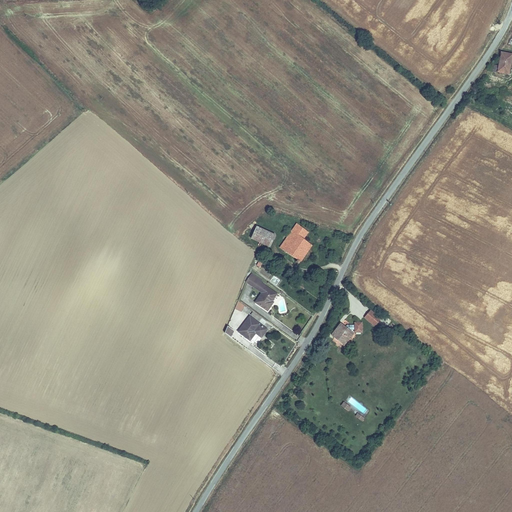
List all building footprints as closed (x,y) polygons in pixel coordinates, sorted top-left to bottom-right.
[(497,76),(508,78),(511,58),(511,57),(500,56),(499,63),(497,76)] [(490,76),(497,76),(499,63),(496,62),(490,76)] [(305,237),(293,229),(278,252),(284,256),(294,262),(292,267),(295,269),(309,249),(301,243),(305,237)] [(250,242),(267,250),(273,240),(255,231),(250,242)] [(258,283),(249,276),(244,284),(259,295),(252,304),(265,314),(271,304),(269,303),(273,297),(257,285),(258,283)] [(242,312),(244,304),(238,302),(235,309),(242,312)] [(363,317),(374,326),(381,319),(371,309),(363,317)] [(265,333),(249,320),(238,334),(249,343),(254,336),(260,340),(265,333)] [(362,333),(362,321),(354,321),(354,332),(362,333)] [(352,334),(339,326),(330,339),(343,347),(352,334)] [(229,333),(225,340),(235,347),(240,341),(229,333)] [(352,398),(350,402),(364,413),(367,410),(352,398)] [(347,411),(351,407),(344,401),(340,405),(347,411)]
